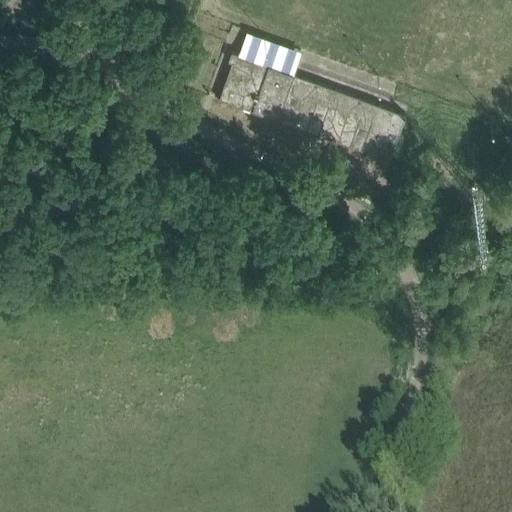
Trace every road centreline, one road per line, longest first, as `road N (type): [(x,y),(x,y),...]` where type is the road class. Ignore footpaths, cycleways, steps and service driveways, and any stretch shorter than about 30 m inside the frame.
road 1 (unclassified): [(378,511),(423,364),(406,269),(380,231),(349,208),(117,87),(100,69),(86,0)]
road 2 (track): [(511,211),(447,288),(416,300)]
